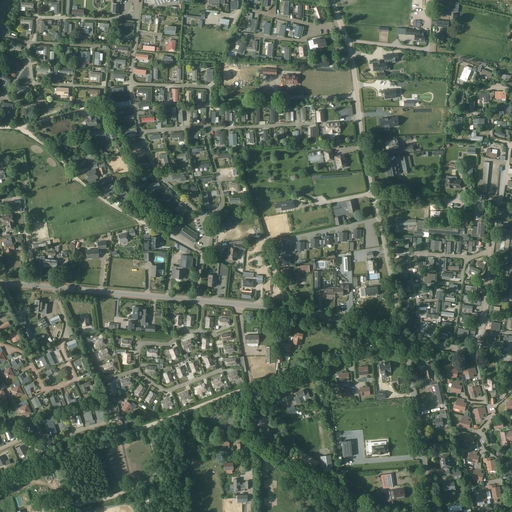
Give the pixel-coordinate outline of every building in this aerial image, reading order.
[(59,2),(50,2),(50,7),(54,7),(54,13),(59,13),(59,2)] [(322,6),(326,19),(330,17),(326,4),(322,6)] [(318,6),(313,8),(316,20),(321,19),(318,6)] [(32,20),(21,19),(21,23),(28,24),(28,29),(32,29),(32,20)] [(39,21),(39,33),(43,33),(44,30),(47,30),(47,26),(44,26),(44,22),(39,21)] [(93,23),(84,22),(84,26),(89,26),(88,34),(92,34),(93,23)] [(165,30),(164,34),(175,35),(176,27),(167,26),(166,30),(165,30)] [(296,26),(293,36),(300,38),(302,27),(296,26)] [(440,34),(439,34),(438,43),(444,43),(445,39),(448,40),(449,31),(441,31),(440,33),(440,34)] [(425,32),(421,32),(421,35),(414,35),(414,40),(418,41),(417,42),(424,43),(425,32)] [(240,44),(237,52),(242,53),(246,42),(239,39),(237,43),(240,44)] [(314,45),(317,45),(318,48),(326,46),(324,39),(320,40),(320,39),(308,41),(310,51),(315,50),(314,45)] [(175,52),(175,41),(169,41),(168,46),(166,46),(166,51),(168,51),(175,52)] [(253,47),(247,46),(247,51),(256,52),(257,41),(253,41),(253,47)] [(10,51),(19,55),(21,51),(12,46),(10,51)] [(47,47),(36,46),(36,50),(43,50),(43,55),(46,56),(47,47)] [(306,46),(299,47),(300,57),(307,57),(306,46)] [(397,54),(383,55),(384,60),(388,60),(392,60),(392,63),(397,62),(397,59),(398,59),(397,54)] [(20,63),(9,59),(8,63),(15,66),(14,70),(17,71),(20,63)] [(125,64),(126,60),(114,59),(113,68),(118,68),(118,64),(125,64)] [(377,63),(373,63),(373,71),(377,71),(378,73),(377,74),(378,78),(384,77),(384,73),(383,73),(383,70),(386,70),(386,65),(388,65),(388,60),(384,60),(385,62),(381,63),(381,62),(377,62),(377,63)] [(468,69),(469,68),(465,66),(459,78),(463,80),(464,77),(467,79),(471,71),(468,69)] [(482,69),(479,78),(482,80),(484,75),(491,77),(492,73),(482,69)] [(101,82),(101,73),(91,72),(90,76),(97,77),(97,82),(101,82)] [(10,80),(0,74),(0,78),(5,82),(2,87),(6,89),(10,80)] [(284,75),(284,84),(297,84),(297,76),(284,75)] [(100,90),(88,89),(88,93),(96,94),(95,98),(99,99),(100,90)] [(137,89),(137,93),(146,94),(146,98),(149,98),(150,90),(137,89)] [(384,91),(384,98),(396,97),(395,89),(384,91)] [(488,93),(477,94),(478,98),(484,98),(484,103),(489,103),(488,93)] [(2,103),(1,111),(5,111),(5,108),(12,109),(13,104),(2,103)] [(498,107),(498,111),(504,112),(504,114),(507,114),(507,115),(510,115),(511,107),(498,107)] [(88,126),(97,125),(96,121),(99,120),(98,117),(93,118),(92,114),(88,115),(88,118),(86,119),(88,126)] [(394,121),(393,118),(380,119),(381,128),(394,126),(394,123),(394,121)] [(473,124),(473,127),(477,128),(477,124),(478,124),(482,124),(482,126),(484,126),(484,119),(474,119),(474,120),(473,124)] [(339,123),(325,124),(326,132),(328,132),(328,133),(334,133),(334,132),(339,131),(339,123)] [(103,129),(92,131),(92,137),(104,136),(103,129)] [(499,129),(498,132),(496,131),(494,135),(504,138),(505,135),(501,133),(502,131),(499,129)] [(200,131),(190,132),(190,139),(197,139),(197,134),(200,134),(200,131)] [(136,132),(124,136),(126,140),(137,136),(136,132)] [(396,139),(385,141),(386,151),(398,149),(396,139)] [(487,149),(486,154),(486,157),(496,158),(497,155),(497,154),(492,153),(492,152),(490,152),(491,150),(487,149)] [(346,167),(343,155),(335,157),(332,157),(331,150),(323,152),(325,161),(333,160),(335,159),(337,168),(346,167)] [(187,153),(176,155),(177,159),(183,158),(184,163),(188,162),(187,153)] [(166,154),(159,155),(159,159),(163,158),(165,165),(168,164),(166,154)] [(310,165),(321,164),(321,155),(309,156),(310,165)] [(409,168),(406,157),(401,158),(403,170),(409,168)] [(484,162),(481,192),(486,193),(489,163),(484,162)] [(385,165),(388,177),(398,175),(397,171),(399,171),(397,163),(385,165)] [(463,165),(463,175),(469,176),(469,175),(472,175),(473,166),(469,166),(464,165),(463,165)] [(95,170),(85,173),(88,181),(98,179),(95,170)] [(105,187),(101,191),(107,197),(116,189),(113,186),(116,184),(114,182),(111,184),(106,188),(105,187)] [(239,182),(229,183),(229,188),(236,187),(236,192),(240,192),(239,182)] [(186,194),(196,191),(198,190),(196,185),(182,190),(184,196),(186,195),(186,194)] [(149,189),(151,195),(156,194),(155,191),(159,190),(158,186),(149,189)] [(171,197),(159,200),(160,206),(173,203),(171,197)] [(346,202),(347,207),(346,207),(346,209),(348,209),(349,213),(352,212),(353,214),(354,214),(356,214),(356,213),(356,211),(354,200),(346,202)] [(20,201),(11,202),(12,210),(21,209),(20,201)] [(179,204),(177,208),(176,207),(174,210),(183,216),(185,213),(180,210),(179,209),(180,208),(182,206),(179,204)] [(499,214),(499,217),(508,218),(509,215),(503,214),(504,210),(500,210),(500,214),(499,214)] [(8,212),(2,213),(2,216),(3,225),(6,224),(8,232),(14,231),(13,223),(13,221),(14,220),(13,218),(12,218),(12,214),(9,215),(9,213),(8,212)] [(463,213),(463,224),(464,224),(464,228),(470,228),(470,224),(471,225),(472,213),(463,213)] [(484,237),(485,218),(478,218),(478,228),(474,227),(474,231),(472,231),(472,236),(484,237)] [(400,220),(396,221),(396,233),(400,232),(400,226),(416,225),(416,226),(417,226),(417,232),(422,232),(423,232),(428,233),(458,235),(461,235),(462,232),(464,232),(464,229),(458,229),(459,226),(458,226),(458,228),(424,225),(424,224),(424,221),(416,220),(416,219),(400,220)] [(178,233),(193,243),(198,236),(183,226),(178,233)] [(349,234),(349,241),(352,241),(352,238),(361,239),(361,230),(356,230),(356,232),(353,232),(353,234),(352,234),(349,234)] [(127,233),(118,235),(119,239),(118,239),(119,243),(127,241),(126,237),(128,237),(127,233)] [(335,237),(335,244),(337,244),(337,242),(338,242),(347,242),(347,233),(342,233),(342,235),(339,235),(338,237),(335,237)] [(321,240),(320,247),(323,247),(323,245),(324,245),(332,245),(333,236),(328,236),(328,238),(324,238),(324,240),(323,240),(321,240)] [(498,237),(496,249),(503,250),(504,249),(505,239),(498,237)] [(2,242),(7,241),(7,245),(6,245),(7,254),(11,253),(11,249),(14,249),(13,244),(12,244),(11,238),(10,238),(1,239),(2,242)] [(149,241),(145,241),(145,250),(149,250),(149,248),(159,248),(159,246),(161,246),(162,245),(162,242),(161,242),(159,242),(159,238),(151,238),(151,242),(149,241)] [(306,243),(306,251),(309,251),(309,248),(310,248),(318,248),(318,239),(314,239),(314,241),(310,241),(310,244),(309,243),(306,243)] [(233,248),(228,247),(227,260),(235,260),(236,249),(243,250),(243,240),(234,242),(233,248)] [(438,250),(439,241),(431,241),(430,249),(438,250)] [(292,247),(292,254),(295,254),(295,251),(296,251),(304,251),(304,242),(299,242),(299,244),(296,244),(296,247),(295,247),(292,247)] [(278,250),(278,257),(280,257),(281,254),(290,255),(290,245),(285,245),(285,247),(282,247),(282,250),(281,250),(278,250)] [(98,249),(86,250),(87,258),(94,257),(94,258),(99,258),(98,249)] [(370,260),(370,258),(373,258),(372,252),(366,253),(367,258),(366,258),(366,262),(368,262),(369,271),(376,270),(376,260),(370,260)] [(40,256),(39,264),(43,264),(43,267),(50,267),(50,260),(51,256),(48,255),(48,259),(44,259),(44,256),(40,256)] [(180,255),(179,266),(179,267),(185,267),(192,268),(193,256),(180,255)] [(433,271),(434,260),(431,260),(430,267),(426,267),(425,270),(433,271)] [(160,266),(152,266),(151,276),(159,277),(159,275),(163,275),(163,270),(159,270),(160,266)] [(179,266),(173,266),(172,278),(176,278),(176,279),(177,281),(179,281),(180,280),(180,279),(184,279),(185,267),(179,267),(179,266)] [(469,266),(468,270),(466,274),(470,276),(472,271),(478,274),(480,271),(469,266)] [(289,274),(288,273),(288,267),(280,268),(281,277),(281,278),(282,278),(288,277),(288,280),(291,279),(292,284),(293,285),(296,284),(301,283),(300,273),(291,273),(289,274)] [(425,274),(424,280),(424,282),(426,283),(431,284),(431,280),(435,280),(435,275),(425,274)] [(217,280),(216,280),(216,276),(209,275),(207,286),(215,287),(215,283),(216,283),(217,280)] [(243,291),(242,291),(241,298),(250,299),(250,297),(251,292),(249,291),(248,291),(249,287),(250,287),(251,288),(252,281),(243,280),(242,287),(243,287),(244,287),(244,291),(243,291)] [(334,287),(334,299),(334,296),(342,296),(342,292),(348,292),(348,285),(339,285),(339,287),(334,287)] [(466,286),(465,289),(472,291),(471,293),(475,294),(476,288),(466,286)] [(334,299),(334,287),(334,288),(324,287),(324,294),(326,294),(326,299),(334,299)] [(377,287),(364,288),(365,296),(378,295),(377,287)] [(493,289),(492,293),(492,297),(503,298),(503,294),(496,294),(497,289),(493,289)] [(29,303),(28,314),(35,315),(35,312),(38,312),(39,300),(35,300),(35,303),(29,303)] [(43,300),(39,300),(38,312),(38,313),(48,314),(49,304),(45,304),(45,306),(43,306),(43,300)] [(472,313),(473,306),(463,305),(462,309),(468,310),(468,313),(472,313)] [(490,306),(489,314),(499,315),(500,312),(493,311),(494,306),(490,306)] [(132,319),(132,321),(128,321),(127,331),(135,331),(136,319),(137,319),(137,320),(141,320),(142,309),(142,308),(133,307),(132,319)] [(446,308),(443,307),(442,315),(452,317),(452,313),(446,312),(446,308)] [(141,320),(141,326),(145,326),(148,326),(148,323),(149,323),(150,310),(142,309),(141,320)] [(469,323),(470,316),(463,315),(462,318),(463,318),(462,322),(464,322),(464,326),(467,326),(467,323),(469,323)] [(409,316),(406,317),(409,330),(413,329),(413,328),(416,327),(413,317),(411,318),(412,320),(411,320),(410,318),(409,316)] [(499,331),(500,323),(492,322),(491,330),(499,331)] [(32,334),(27,324),(20,327),(25,337),(26,337),(29,342),(33,339),(30,335),(32,334)] [(428,325),(424,330),(431,336),(436,331),(428,325)] [(16,331),(9,334),(10,336),(11,339),(13,342),(20,339),(16,331)] [(302,334),(295,332),(292,344),(300,345),(301,338),(301,339),(302,334)] [(232,339),(231,333),(221,335),(222,341),(232,339)] [(245,343),(258,343),(258,335),(245,336),(245,343)] [(104,345),(102,339),(93,343),(95,349),(104,345)] [(190,339),(181,343),(183,349),(193,346),(190,339)] [(75,340),(66,343),(69,350),(77,346),(75,340)] [(282,343),(279,342),(277,350),(278,350),(277,355),(276,362),(282,363),(282,356),(283,353),(286,354),(287,352),(290,352),(291,345),(282,343)] [(223,347),(224,353),(234,352),(233,345),(223,347)] [(179,357),(175,348),(169,350),(173,360),(179,357)] [(100,360),(110,356),(107,350),(98,354),(100,360)] [(50,352),(46,354),(51,366),(55,364),(50,352)] [(43,356),(36,360),(37,362),(41,361),(43,366),(46,364),(43,356)] [(213,365),(209,356),(203,358),(207,367),(213,365)] [(73,363),(75,367),(81,365),(83,368),(86,367),(83,358),(73,363)] [(235,358),(225,360),(226,366),(236,364),(235,358)] [(14,370),(23,365),(22,363),(21,362),(17,364),(14,360),(12,362),(11,362),(10,362),(13,366),(12,367),(14,370)] [(193,373),(199,371),(195,361),(189,364),(193,373)] [(103,366),(106,372),(115,368),(112,362),(103,366)] [(7,369),(3,371),(2,372),(4,376),(7,375),(8,375),(10,378),(14,376),(10,368),(11,367),(9,363),(5,366),(7,369)] [(383,364),(379,364),(378,364),(380,373),(381,373),(382,378),(388,377),(387,372),(390,372),(389,363),(386,363),(383,363),(383,364)] [(180,378),(186,376),(182,366),(176,369),(180,378)] [(366,369),(366,366),(358,366),(359,372),(360,372),(360,375),(369,374),(368,369),(366,369)] [(454,370),(455,367),(450,366),(449,369),(447,375),(456,378),(458,371),(454,370)] [(472,374),(475,373),(474,368),(471,369),(471,368),(464,370),(467,379),(473,377),(472,374)] [(432,369),(424,371),(426,379),(429,379),(430,381),(431,386),(435,385),(436,385),(438,384),(437,379),(436,379),(436,377),(434,377),(432,369)] [(52,374),(51,371),(43,375),(47,385),(51,383),(47,376),(52,374)] [(169,371),(163,374),(167,383),(173,381),(169,371)] [(239,378),(236,372),(227,375),(230,381),(239,378)] [(341,375),(340,376),(340,382),(347,381),(347,379),(348,379),(348,373),(341,374),(341,375)] [(20,375),(17,377),(22,385),(30,381),(28,377),(23,380),(20,375)] [(121,387),(121,388),(119,388),(120,390),(121,392),(125,391),(126,391),(124,386),(131,384),(129,378),(120,381),(122,387),(121,387)] [(213,388),(223,384),(220,378),(211,382),(213,388)] [(16,387),(12,389),(11,390),(13,394),(16,393),(17,393),(18,396),(23,394),(19,386),(20,385),(18,381),(14,384),(16,387)] [(90,381),(81,385),(83,393),(87,392),(86,387),(91,385),(90,381)] [(458,385),(459,383),(454,381),(453,384),(452,384),(451,391),(460,393),(462,386),(458,385)] [(488,384),(484,384),(485,389),(489,389),(489,390),(496,390),(495,381),(488,381),(488,383),(488,384)] [(34,387),(32,383),(24,388),(28,395),(31,393),(29,389),(34,387)] [(116,392),(114,383),(107,384),(110,394),(116,392)] [(438,384),(436,385),(437,390),(440,404),(445,403),(442,389),(441,383),(438,384)] [(140,385),(134,393),(140,397),(145,388),(140,385)] [(203,385),(194,388),(197,394),(206,391),(203,385)] [(368,389),(368,386),(360,387),(360,393),(362,393),(363,396),(370,395),(370,389),(368,389)] [(477,393),(480,392),(479,387),(476,388),(476,387),(469,389),(471,398),(478,397),(477,393)] [(343,392),(341,393),(341,398),(348,398),(348,396),(349,396),(349,389),(342,390),(343,392)] [(295,393),(296,396),(294,397),(296,403),(300,402),(298,398),(304,396),(305,399),(309,398),(307,391),(303,392),(303,390),(295,393)] [(190,397),(187,391),(178,395),(181,401),(190,397)] [(150,392),(145,400),(144,400),(143,401),(145,402),(146,401),(151,404),(156,395),(150,392)] [(68,394),(65,395),(68,406),(77,402),(75,399),(71,400),(68,394)] [(37,397),(31,400),(34,408),(41,405),(37,397)] [(55,403),(53,398),(50,399),(53,408),(61,405),(60,402),(55,403)] [(172,404),(170,398),(160,402),(163,408),(172,404)] [(462,403),(463,400),(458,399),(457,402),(457,401),(455,408),(464,410),(466,404),(462,403)] [(24,406),(20,408),(19,409),(21,413),(24,412),(25,412),(26,415),(31,413),(27,405),(28,404),(26,400),(22,402),(24,406)] [(112,400),(107,401),(103,402),(106,413),(110,412),(108,405),(113,403),(112,400)] [(121,409),(128,413),(129,411),(130,411),(132,408),(131,407),(132,407),(134,409),(137,405),(132,402),(130,404),(126,400),(123,404),(124,404),(121,409)] [(482,413),(485,413),(484,408),(481,409),(481,408),(474,410),(477,419),(483,417),(482,413)] [(436,419),(433,420),(434,427),(441,425),(442,426),(443,425),(442,420),(447,419),(446,413),(445,410),(443,411),(439,412),(440,415),(441,418),(440,418),(436,419)] [(77,417),(76,413),(68,416),(71,425),(75,424),(73,418),(77,417)] [(466,421),(467,418),(462,417),(462,420),(461,419),(459,426),(469,428),(470,422),(466,421)] [(52,420),(48,422),(49,425),(50,430),(51,433),(56,432),(52,420)] [(25,427),(26,430),(27,430),(28,435),(33,434),(32,432),(35,431),(34,430),(35,430),(34,427),(33,428),(33,426),(36,425),(35,422),(29,423),(30,425),(25,427)] [(50,433),(47,422),(41,424),(44,434),(50,433)] [(222,436),(218,437),(219,446),(229,446),(229,436),(225,436),(225,435),(225,430),(221,430),(221,435),(222,435),(222,436)] [(508,433),(502,434),(504,445),(506,445),(506,444),(506,441),(511,440),(511,433),(511,432),(508,433)] [(471,438),(471,435),(466,434),(466,437),(465,437),(463,443),(473,446),(474,439),(471,438)] [(361,439),(362,447),(373,446),(373,439),(361,439)] [(352,456),(351,441),(341,442),(342,457),(352,456)] [(382,454),(382,453),(387,453),(387,445),(371,446),(372,454),(377,454),(382,454)] [(22,448),(21,446),(16,449),(17,452),(18,451),(21,456),(25,454),(26,456),(30,454),(29,450),(26,452),(26,450),(25,447),(24,448),(24,447),(22,448)] [(475,456),(476,453),(471,451),(470,454),(469,454),(468,461),(477,463),(479,457),(475,456)] [(322,470),(332,468),(330,455),(320,456),(322,470)] [(450,455),(439,456),(441,464),(443,463),(444,468),(446,467),(447,476),(453,475),(451,466),(450,455)] [(2,458),(1,456),(0,456),(0,465),(0,466),(4,464),(5,466),(10,464),(9,461),(6,462),(5,460),(6,460),(5,458),(4,458),(4,457),(2,458)] [(270,464),(268,467),(273,470),(275,467),(276,468),(279,464),(277,463),(279,461),(273,457),(272,460),(270,459),(268,463),(270,464)] [(495,470),(494,462),(494,460),(490,461),(490,458),(484,459),(484,462),(487,462),(489,471),(495,470)] [(479,473),(480,470),(475,469),(474,472),(472,478),(481,481),(483,474),(479,473)] [(462,478),(460,470),(453,472),(454,479),(462,478)] [(285,479),(284,480),(285,484),(286,483),(287,486),(294,485),(293,482),(294,481),(293,477),(292,478),(291,475),(285,476),(285,479)] [(385,475),(381,475),(381,476),(381,480),(383,489),(392,487),(391,481),(388,481),(387,475),(385,475)] [(233,484),(229,484),(230,492),(238,492),(238,489),(245,489),(245,483),(239,483),(239,479),(233,479),(233,484)] [(265,482),(262,482),(262,488),(266,488),(266,489),(270,489),(270,488),(273,488),(273,481),(269,481),(269,480),(265,480),(265,482)] [(454,481),(443,483),(444,491),(455,490),(454,481)] [(500,494),(499,490),(499,487),(495,488),(494,485),(488,486),(489,489),(492,488),(493,498),(500,497),(500,494)] [(403,489),(393,490),(389,491),(390,500),(404,498),(403,489)] [(483,495),(483,493),(482,491),(476,493),(478,502),(484,500),(487,499),(486,494),(483,495)] [(290,497),(289,498),(290,501),(291,501),(292,504),(298,503),(297,499),(299,499),(298,495),(296,496),(295,492),(289,494),(290,497)] [(266,499),(263,499),(263,506),(266,505),(266,507),(270,507),(270,505),(274,505),(273,499),(270,499),(270,497),(266,497),(266,499)]
